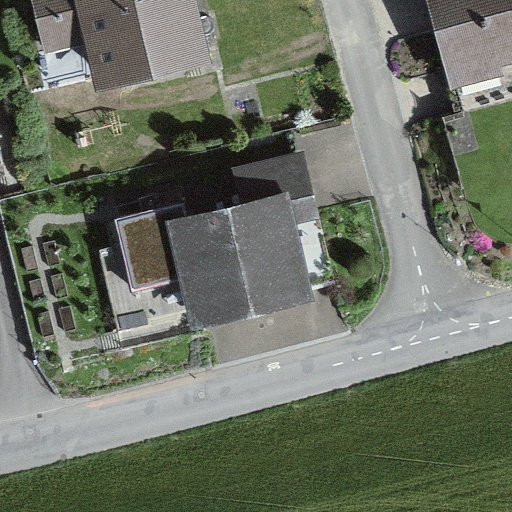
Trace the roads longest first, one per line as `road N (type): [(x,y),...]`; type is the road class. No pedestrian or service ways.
road 1 (unclassified): [(431,337),(0,442)]
road 2 (residential): [(347,0),(431,337)]
